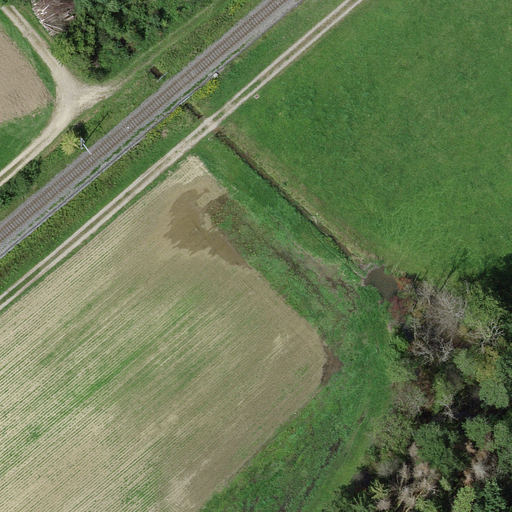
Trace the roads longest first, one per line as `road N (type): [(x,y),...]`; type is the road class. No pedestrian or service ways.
road 1 (track): [(0,295),(349,0)]
road 2 (track): [(3,0),(68,88),(65,116),(0,180)]
